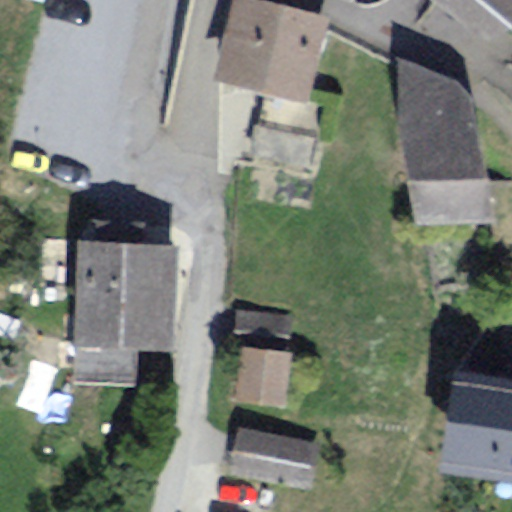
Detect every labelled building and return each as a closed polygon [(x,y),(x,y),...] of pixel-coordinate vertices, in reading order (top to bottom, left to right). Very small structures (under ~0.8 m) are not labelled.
[(329,25),(246,0),(232,0),(210,78),(267,94),(304,104),(329,25)] [(511,24),(511,0),(434,0),(493,47),(511,24)] [(398,62),(413,226),(488,222),(462,88),(398,62)] [(304,104),(267,94),(251,160),(310,174),(326,109),(304,104)] [(171,252),(73,244),(73,347),(161,350),(171,252)] [(287,358),(241,352),(230,404),(278,408),(287,358)] [(511,386),(450,377),(434,470),(511,482),(511,386)] [(309,443),(232,433),(224,472),(299,491),(309,443)]
